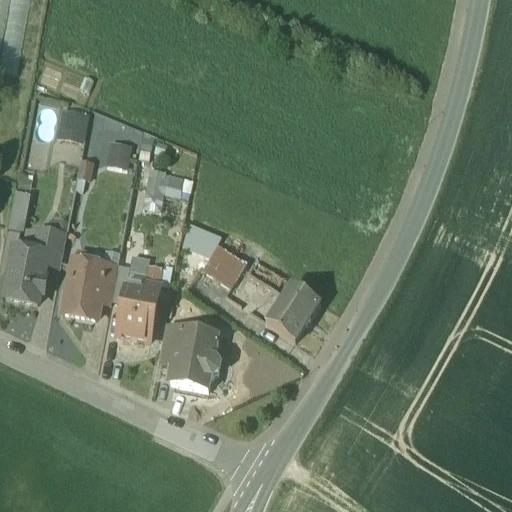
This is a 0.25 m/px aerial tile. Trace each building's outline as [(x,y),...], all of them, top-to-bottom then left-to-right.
[(91,123),(66,118),(60,148),(86,153),(91,123)] [(134,157),(114,153),(109,174),(130,178),(134,157)] [(93,168),(81,166),(78,181),(89,184),(93,168)] [(185,188),(153,179),(147,200),(179,209),(185,188)] [(28,235),(35,196),(18,193),(10,232),(28,235)] [(216,228),(227,203),(216,199),(205,223),(216,228)] [(67,238),(49,235),(46,254),(49,255),(47,266),(61,269),(67,238)] [(246,269),(218,251),(203,275),(231,293),(246,269)] [(44,260),(15,255),(6,303),(37,309),(40,297),(43,298),(45,284),(42,284),(45,271),(42,270),(44,260)] [(93,259),(78,256),(74,265),(64,318),(96,324),(100,306),(99,306),(103,283),(105,271),(93,269),(93,259)] [(150,264),(132,261),(130,273),(127,286),(143,289),(145,290),(149,270),(150,264)] [(292,289),(257,266),(248,280),(283,303),(292,289)] [(159,271),(154,270),(154,271),(149,270),(145,290),(160,293),(164,273),(158,272),(159,271)] [(118,273),(105,271),(103,283),(115,286),(118,273)] [(130,273),(118,271),(118,273),(115,286),(112,306),(123,308),(127,286),(130,273)] [(115,286),(103,283),(99,306),(100,306),(111,309),(112,306),(115,286)] [(142,296),(127,293),(129,287),(127,286),(123,308),(117,339),(150,346),(160,293),(145,290),(143,289),(142,296)] [(143,289),(129,287),(127,293),(142,296),(143,289)] [(321,307),(292,289),(283,303),(266,328),(294,346),(321,307)] [(182,332),(169,330),(163,361),(175,364),(180,338),(181,338),(181,337),(182,332)] [(217,345),(182,338),(183,337),(181,337),(181,338),(180,338),(175,364),(170,387),(208,394),(210,380),(212,380),(218,377),(220,369),(216,363),(214,363),(216,348),(218,349),(218,347),(217,347),(217,345)]
